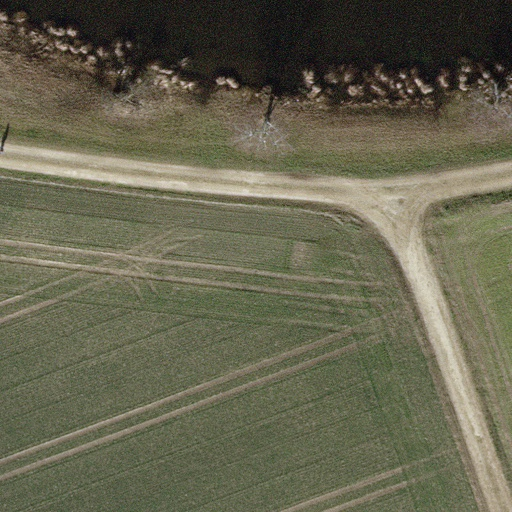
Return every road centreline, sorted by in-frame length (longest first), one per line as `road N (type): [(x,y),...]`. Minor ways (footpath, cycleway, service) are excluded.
road 1 (track): [(0,164),(374,202),(511,170)]
road 2 (track): [(374,202),(485,511)]
